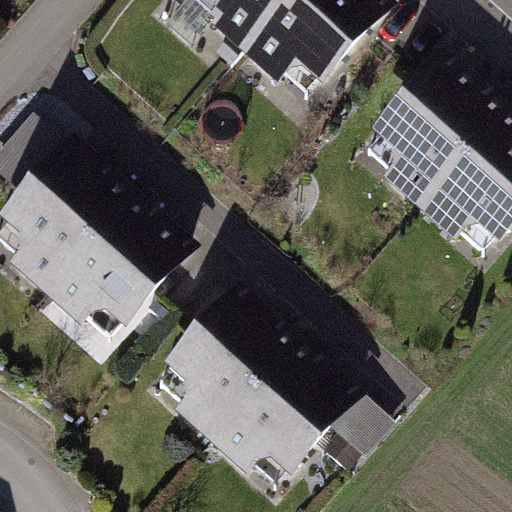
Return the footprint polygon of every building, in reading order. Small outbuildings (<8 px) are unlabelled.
[(220,17),(249,43),(288,0),(224,0),(225,11),(220,17)] [(387,0),(288,0),(249,43),(271,63),(278,69),(283,63),(308,63),(328,81),(395,7),(387,0)] [(396,175),(424,201),(509,109),(447,53),(380,127),(399,145),(401,169),(396,175)] [(511,111),(509,109),(425,201),(447,221),(454,228),(459,222),(484,221),(504,239),(511,229),(511,111)] [(19,257),(48,284),(132,191),(70,135),(3,209),(23,227),(24,252),(19,257)] [(133,192),(48,284),(70,304),(77,311),(82,305),(107,304),(127,322),(194,248),(133,192)] [(188,407),(216,433),(301,341),(239,285),(172,359),(191,377),(193,401),(188,407)] [(301,341),(217,434),(239,453),(246,460),(251,454),(276,453),(296,471),(334,430),(364,457),(393,424),(363,397),(301,341)] [(360,459),(337,438),(326,450),(349,471),(360,459)]
